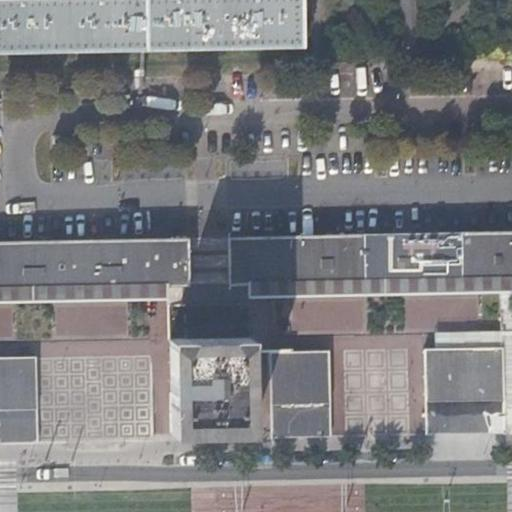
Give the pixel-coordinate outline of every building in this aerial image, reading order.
[(301,0),(0,0),(0,59),(303,53),(301,0)] [(229,280),(250,280),(511,275),(511,230),(227,236),(229,280)] [(187,237),(0,240),(0,284),(169,283),(189,282),(187,237)] [(510,291),(511,291),(511,275),(250,280),(249,291),(249,298),(510,291)] [(0,303),(90,302),(169,300),(169,293),(169,283),(0,284),(0,303)] [(250,335),(170,337),(173,432),(252,430),(250,335)] [(503,432),(501,346),(422,348),(424,434),(503,432)] [(330,350),(268,351),(270,436),(332,435),(330,350)] [(35,355),(0,356),(0,441),(36,440),(35,355)]
